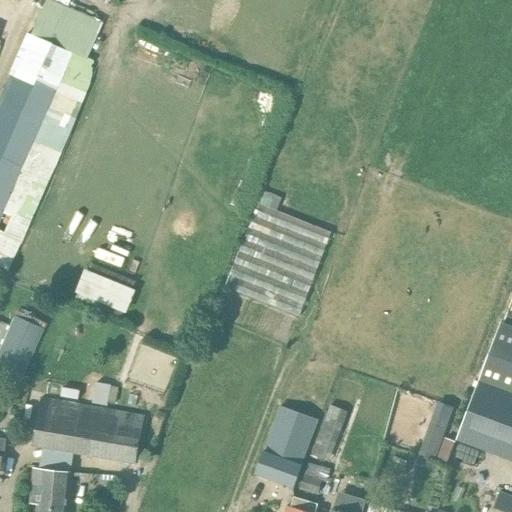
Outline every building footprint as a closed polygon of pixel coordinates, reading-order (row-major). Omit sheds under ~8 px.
[(0,217),(72,52),(86,57),(101,22),(52,0),(44,0),(29,34),(26,32),(0,90),(0,217)] [(299,316),(331,231),(257,202),(224,286),(227,287),(226,288),(299,316)] [(135,281),(90,262),(87,270),(85,269),(75,291),(126,313),(135,290),(132,288),(135,281)] [(11,359),(28,367),(45,329),(14,315),(12,319),(13,319),(0,347),(0,371),(4,373),(11,359)] [(511,456),(511,325),(500,321),(457,436),(511,456)] [(96,381),(91,402),(107,405),(111,384),(96,381)] [(40,395),(31,445),(136,463),(144,413),(40,395)] [(293,488),(318,419),(279,405),(254,474),(293,488)] [(300,488),(318,494),(322,481),(326,482),(330,469),(308,462),(300,488)] [(33,467),(29,501),(36,502),(35,511),(66,511),(71,471),(33,467)] [(494,508),(506,511),(511,511),(511,496),(487,487),(480,507),(492,511),(494,508)] [(315,511),(318,504),(293,496),(290,505),(286,504),(284,511),(315,511)]
